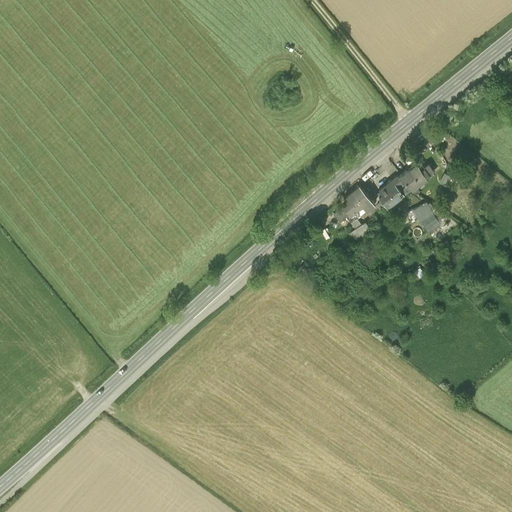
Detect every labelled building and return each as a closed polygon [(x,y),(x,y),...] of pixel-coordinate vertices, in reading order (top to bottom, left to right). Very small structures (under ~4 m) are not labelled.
[(422,132),(411,142),(418,151),(430,141),(422,132)] [(414,167),(396,180),(407,194),(408,195),(433,175),(426,166),(418,172),(414,167)] [(449,189),(454,179),(444,173),(438,183),(449,189)] [(377,196),(388,209),(407,194),(396,180),(377,196)] [(334,216),(342,225),(363,208),(369,214),(378,206),(360,184),(340,201),(345,206),(334,216)] [(404,212),(409,221),(417,217),(426,231),(439,223),(424,199),(404,212)]
